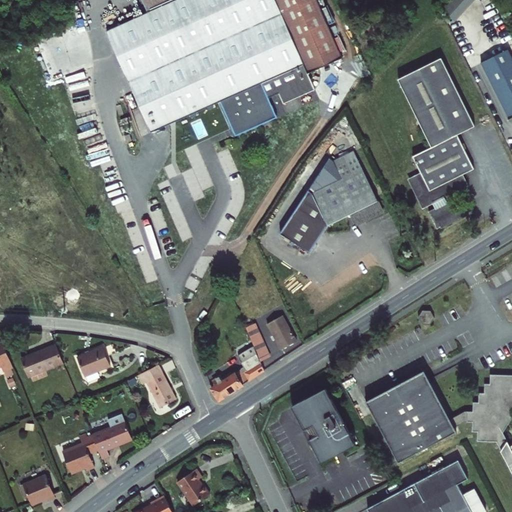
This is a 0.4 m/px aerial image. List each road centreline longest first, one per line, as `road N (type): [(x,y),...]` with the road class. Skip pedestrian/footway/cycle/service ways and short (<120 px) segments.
road 1 (secondary): [(511,229),(230,409)]
road 2 (residential): [(0,317),(97,326),(174,345),(211,421)]
road 3 (secondary): [(211,421),(84,511)]
